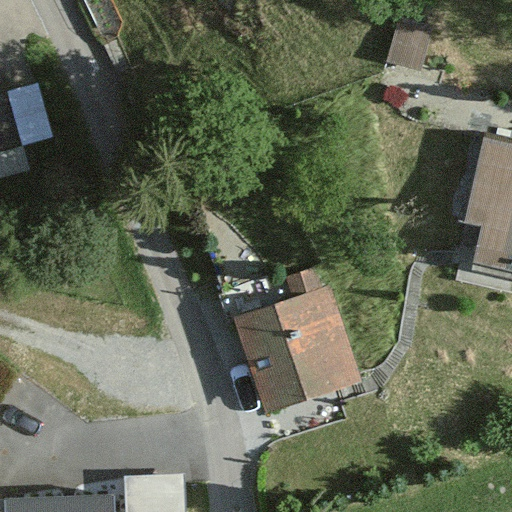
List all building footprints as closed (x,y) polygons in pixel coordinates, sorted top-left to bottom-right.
[(433,26),(400,18),(390,56),(423,65),(433,26)] [(123,55),(117,39),(106,43),(111,59),(123,55)] [(37,80),(0,90),(0,148),(52,134),(37,80)] [(484,222),(475,265),(511,273),(511,143),(483,138),(467,218),(484,222)] [(296,302),(242,319),(269,403),(359,375),(332,292),(320,295),(312,269),(288,277),(296,302)] [(186,511),(185,473),(126,476),(127,511),(186,511)] [(111,511),(111,496),(8,499),(8,511),(111,511)]
